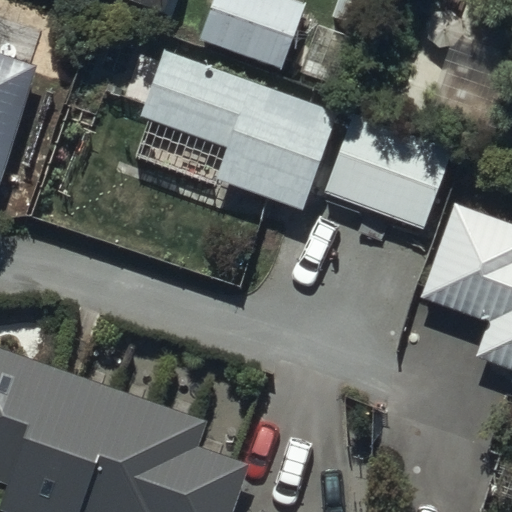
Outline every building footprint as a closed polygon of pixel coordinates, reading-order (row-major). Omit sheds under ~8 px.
[(128,0),(158,10),(161,0),(128,0)] [(293,0),(211,0),(196,38),(279,71),(305,5),(293,0)] [(333,114),(163,49),(153,76),(133,69),(123,100),(145,107),(141,118),(223,146),(212,180),(300,211),(333,114)] [(0,182),(33,67),(0,57),(0,182)] [(449,150),(351,113),(322,195),(421,230),(449,150)] [(511,224),(448,201),(415,298),(484,321),(472,359),(511,372),(511,224)] [(0,483),(7,486),(0,505),(0,511),(2,511),(232,511),(250,464),(199,447),(209,419),(0,345),(0,483)]
